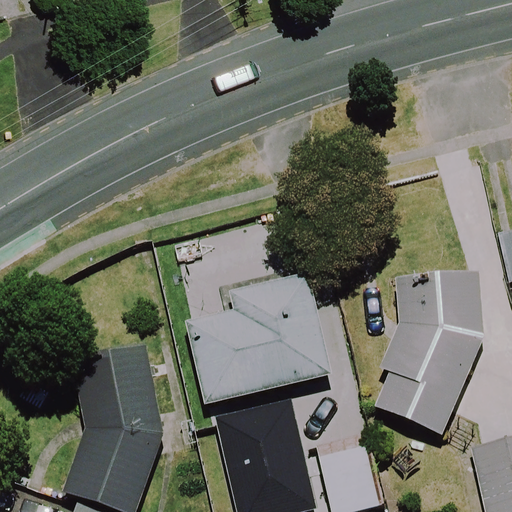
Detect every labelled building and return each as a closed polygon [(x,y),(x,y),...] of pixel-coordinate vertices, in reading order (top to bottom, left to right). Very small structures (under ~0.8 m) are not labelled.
[(511,232),(492,237),(504,289),(511,287),(511,232)] [(437,444),(474,352),(467,280),(391,286),(393,337),(362,414),(437,444)] [(326,384),(301,284),(221,303),(226,322),(180,333),(200,415),(326,384)] [(59,369),(74,438),(52,505),(68,511),(72,511),(135,511),(159,446),(139,351),(59,369)] [(511,511),(511,445),(469,451),(477,511),(511,511)] [(375,511),(363,457),(316,467),(325,511),(375,511)]
